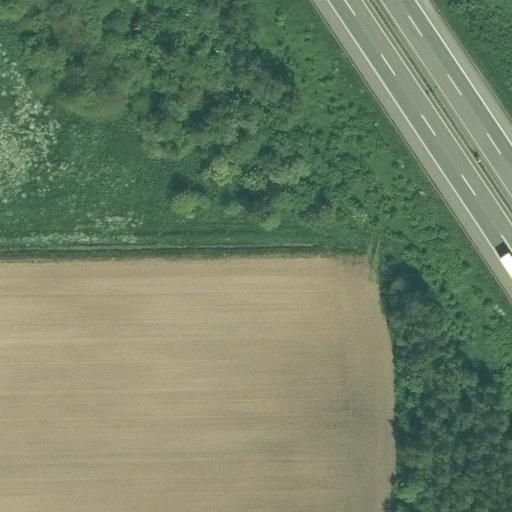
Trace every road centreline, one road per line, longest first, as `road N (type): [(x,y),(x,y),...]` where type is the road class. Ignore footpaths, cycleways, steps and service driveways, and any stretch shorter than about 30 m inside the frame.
road 1 (motorway): [(342,0),(511,255)]
road 2 (motorway): [(511,173),(397,0)]
